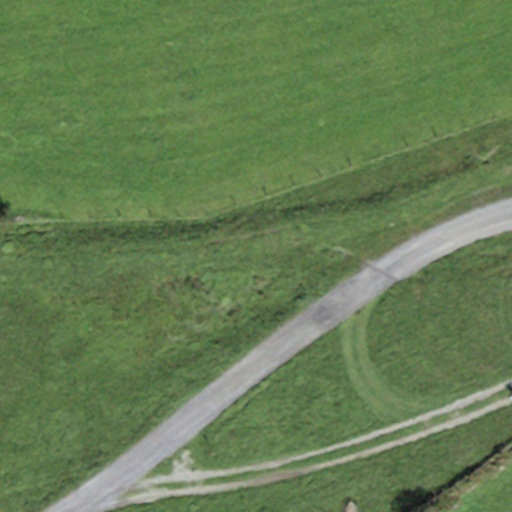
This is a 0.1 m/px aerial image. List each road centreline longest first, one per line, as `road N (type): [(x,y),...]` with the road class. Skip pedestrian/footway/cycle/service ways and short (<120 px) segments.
road 1 (track): [(511,213),(378,273),(119,478)]
road 2 (track): [(119,478),(327,456),(511,385)]
